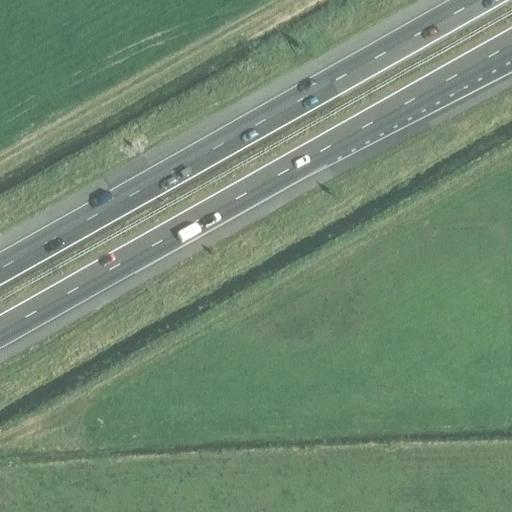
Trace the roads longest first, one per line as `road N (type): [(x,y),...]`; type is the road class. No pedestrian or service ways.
road 1 (motorway): [(0,333),(511,45)]
road 2 (motorway): [(478,0),(0,268)]
road 3 (unclassified): [(0,161),(287,0)]
